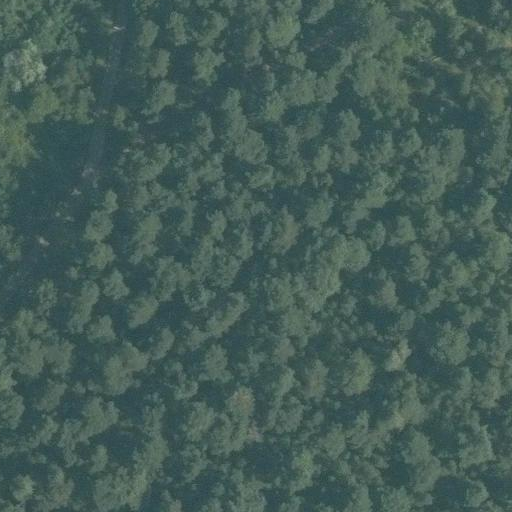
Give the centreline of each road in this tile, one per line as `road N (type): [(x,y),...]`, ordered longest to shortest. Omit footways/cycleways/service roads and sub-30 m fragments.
road 1 (track): [(511,48),(432,21),(348,29),(220,92),(90,176)]
road 2 (unclassified): [(123,0),(90,176),(0,303)]
